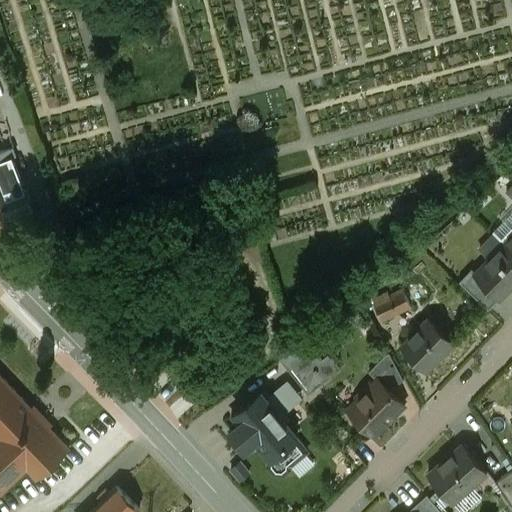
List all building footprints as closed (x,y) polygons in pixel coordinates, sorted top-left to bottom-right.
[(10,149),(0,152),(0,195),(4,207),(29,198),(10,149)] [(476,273),(475,274),(499,298),(500,298),(511,285),(511,252),(504,244),(476,273)] [(499,298),(475,274),(476,273),(471,269),(459,282),(488,310),(499,298)] [(402,290),(373,304),(381,320),(410,306),(402,290)] [(422,324),(416,318),(410,323),(417,330),(422,324)] [(417,330),(401,346),(426,370),(452,344),(427,319),(422,324),(417,330)] [(306,339),(279,358),(296,380),(297,379),(312,367),(322,359),(306,339)] [(403,380),(389,353),(384,355),(368,372),(377,380),(378,379),(389,390),(392,386),(403,380)] [(312,367),(297,379),(308,392),(323,380),(312,367)] [(0,491),(16,476),(17,476),(23,470),(27,466),(37,477),(69,447),(49,425),(51,424),(33,404),(31,406),(0,373),(0,491)] [(389,390),(378,379),(377,380),(371,386),(366,385),(358,394),(359,398),(348,409),(350,411),(348,412),(348,415),(355,422),(358,422),(360,421),(374,435),(403,405),(389,390)] [(285,385),(267,400),(279,415),(297,400),(285,385)] [(267,400),(260,392),(235,413),(270,456),(271,456),(295,437),(296,436),(279,415),(267,400)] [(295,437),(271,456),(270,456),(269,457),(268,466),(274,473),(283,474),(289,468),(289,465),(306,451),(295,437)] [(462,444),(428,474),(452,502),(487,473),(462,444)] [(511,470),(495,481),(511,506),(511,470)] [(117,485),(92,509),(89,511),(135,511),(139,508),(117,485)] [(441,511),(429,497),(411,511),(441,511)]
